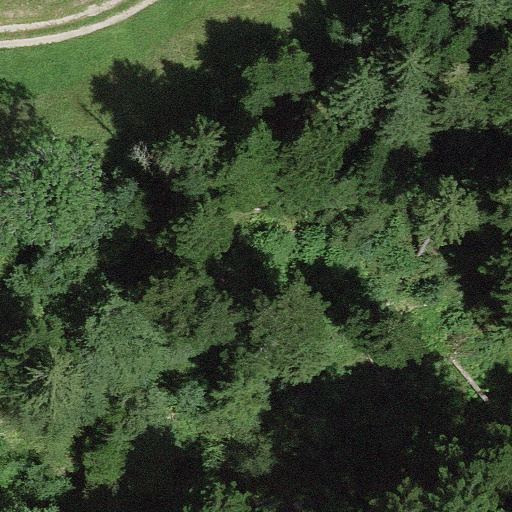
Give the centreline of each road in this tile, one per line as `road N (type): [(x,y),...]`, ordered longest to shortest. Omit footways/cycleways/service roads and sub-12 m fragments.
road 1 (track): [(0,252),(511,181)]
road 2 (track): [(154,0),(57,35),(0,36)]
